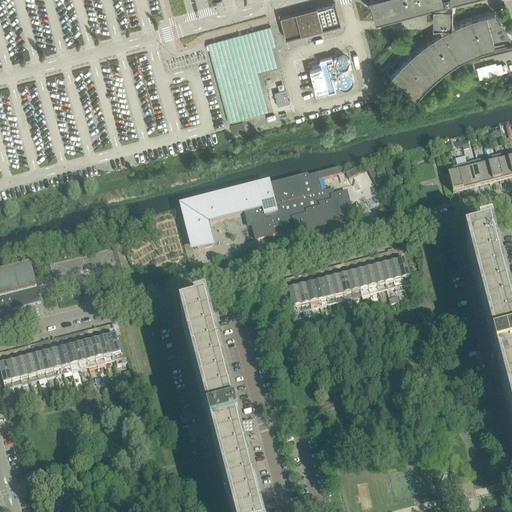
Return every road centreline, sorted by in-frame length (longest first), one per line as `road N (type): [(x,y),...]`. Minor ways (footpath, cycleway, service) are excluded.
road 1 (residential): [(225,277),(500,203)]
road 2 (residential): [(0,334),(225,277)]
road 3 (residential): [(266,435),(225,277)]
